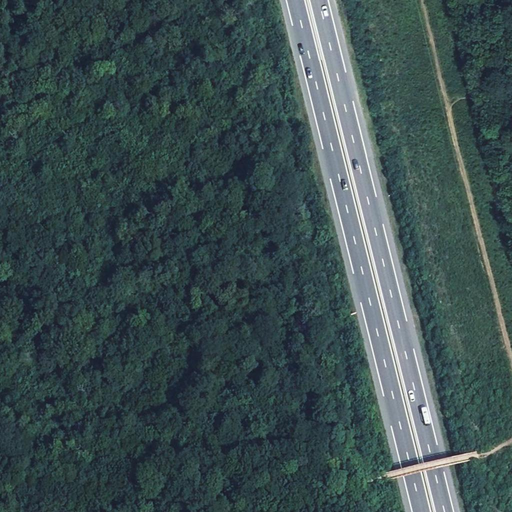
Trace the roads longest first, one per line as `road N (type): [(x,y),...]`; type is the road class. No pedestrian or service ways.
road 1 (motorway): [(445,511),(317,0)]
road 2 (motorway): [(295,0),(420,511)]
